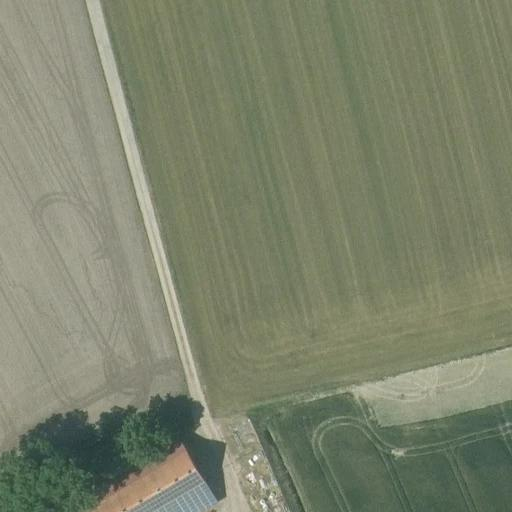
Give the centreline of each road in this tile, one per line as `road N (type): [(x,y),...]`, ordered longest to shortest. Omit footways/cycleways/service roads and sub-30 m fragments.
road 1 (track): [(234,511),(194,392),(91,0)]
road 2 (unknown): [(77,511),(146,462),(242,414),(291,402)]
